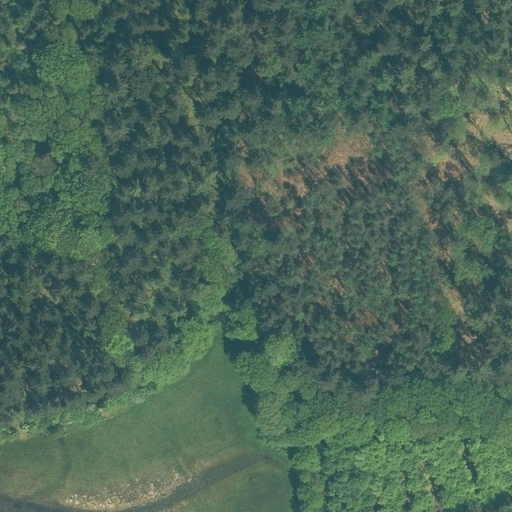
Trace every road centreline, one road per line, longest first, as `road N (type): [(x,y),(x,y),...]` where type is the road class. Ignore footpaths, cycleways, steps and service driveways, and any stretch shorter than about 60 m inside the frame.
road 1 (track): [(0,163),(113,149),(181,181),(233,254),(298,406),(311,511)]
road 2 (track): [(511,111),(237,109),(221,131),(235,232),(229,249)]
road 3 (track): [(287,381),(315,393),(414,391),(455,403),(511,386)]
